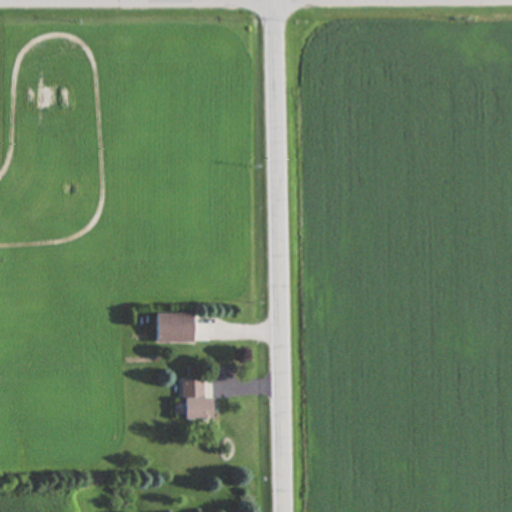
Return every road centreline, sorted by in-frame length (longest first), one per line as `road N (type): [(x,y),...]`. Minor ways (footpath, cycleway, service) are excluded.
road 1 (secondary): [(280,511),(273,0)]
road 2 (residential): [(511,1),(273,0)]
